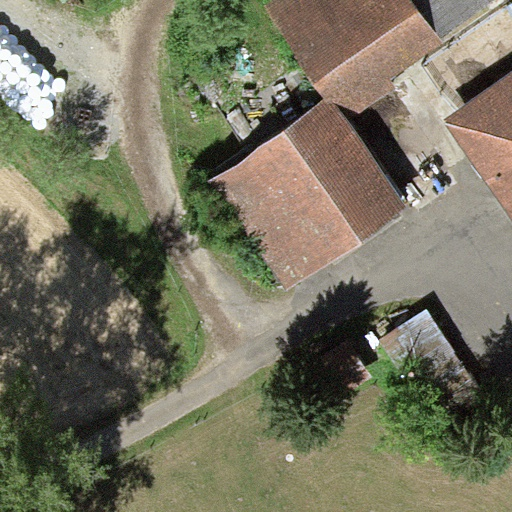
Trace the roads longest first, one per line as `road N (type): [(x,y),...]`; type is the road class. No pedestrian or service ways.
road 1 (track): [(511,378),(441,296),(371,306),(259,364)]
road 2 (track): [(0,484),(259,364)]
